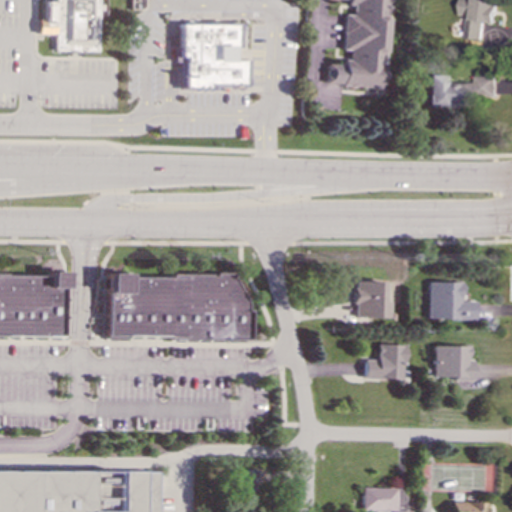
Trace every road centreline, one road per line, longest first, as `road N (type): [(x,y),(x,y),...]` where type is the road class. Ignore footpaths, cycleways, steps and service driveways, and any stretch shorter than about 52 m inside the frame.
road 1 (primary): [(382,175),(316,189),(113,199),(93,208),(88,222)]
road 2 (residential): [(303,511),(302,395),(269,222)]
road 3 (primary): [(0,221),(269,222)]
road 4 (primary): [(264,171),(0,163)]
road 5 (primary): [(511,177),(264,171)]
road 6 (primary): [(269,222),(511,220)]
road 7 (residential): [(511,439),(305,434)]
road 8 (primary): [(196,170),(0,188)]
